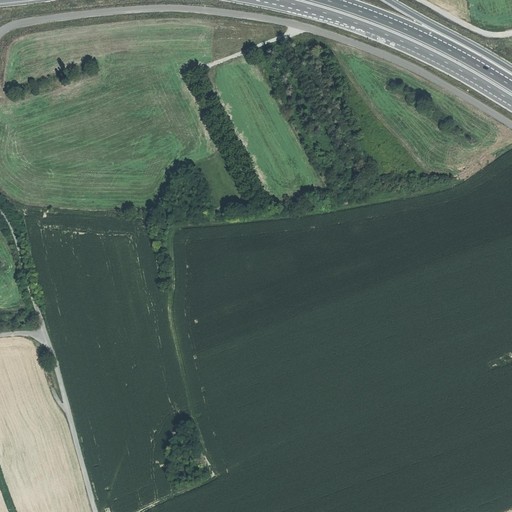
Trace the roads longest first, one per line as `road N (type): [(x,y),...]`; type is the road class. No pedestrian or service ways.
road 1 (unclassified): [(0,211),(43,323),(95,511)]
road 2 (trunk): [(277,0),(402,41),(511,100)]
road 3 (trunk): [(511,86),(434,42),(325,0)]
road 4 (secondary): [(511,71),(387,0)]
